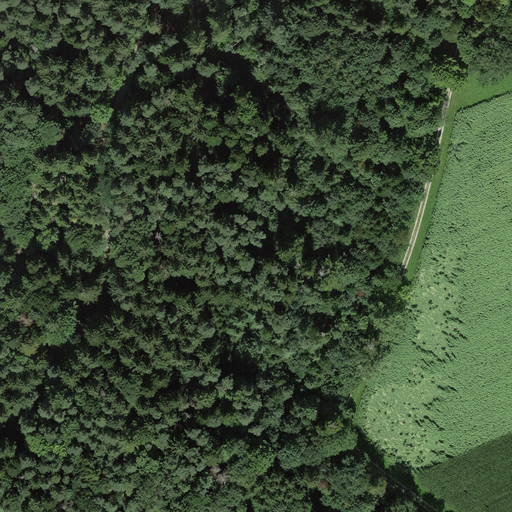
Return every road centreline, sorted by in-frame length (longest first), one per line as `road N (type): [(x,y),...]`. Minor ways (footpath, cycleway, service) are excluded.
road 1 (track): [(474,0),(423,206),(344,426),(363,456),(437,511)]
road 2 (track): [(159,0),(112,117),(101,168),(105,271),(29,392),(0,421)]
road 3 (track): [(208,423),(344,426)]
